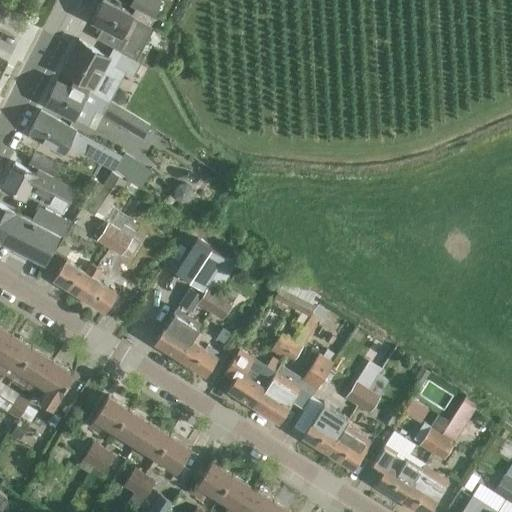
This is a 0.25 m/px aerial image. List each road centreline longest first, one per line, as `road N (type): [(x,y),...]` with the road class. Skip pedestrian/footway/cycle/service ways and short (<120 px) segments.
road 1 (residential): [(366,511),(0,277)]
road 2 (tertiary): [(0,137),(70,0)]
